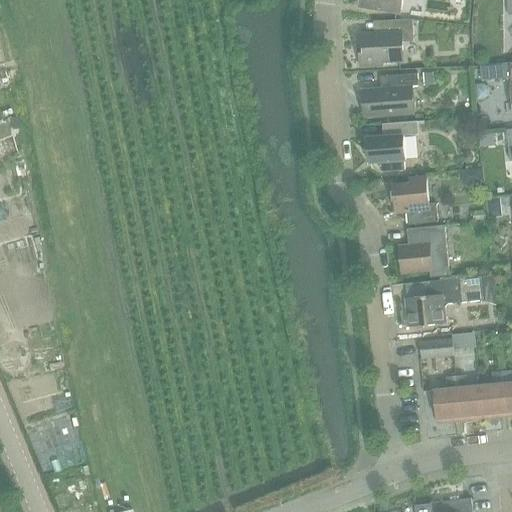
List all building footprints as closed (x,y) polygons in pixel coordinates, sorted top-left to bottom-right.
[(359,0),(359,6),(400,13),(402,0),(359,0)] [(361,53),(361,66),(383,65),(382,62),(403,61),(402,42),(414,41),(413,20),(409,19),(384,20),(384,33),(359,34),(359,53),(361,53)] [(510,63),(480,65),(480,66),(481,73),(481,80),(511,78),(511,82),(511,93),(511,63),(510,64),(510,63)] [(431,72),(421,73),(422,85),(432,85),(431,72)] [(380,76),(381,88),(362,90),(365,118),(414,114),(412,86),(419,86),(418,73),(380,76)] [(405,170),(404,160),(406,160),(404,136),(418,134),(417,121),(390,123),(391,136),(366,138),(369,163),(379,162),(379,169),(382,172),(405,170)] [(463,155),(461,159),(463,163),(466,165),(471,163),(473,159),(471,155),(467,153),(463,155)] [(482,168),(461,170),(463,182),(483,180),(482,168)] [(429,204),(426,176),(409,178),(410,183),(393,185),(394,191),(391,191),(392,202),(395,202),(396,214),(407,213),(408,225),(438,222),(436,203),(429,204)] [(499,198),(485,200),(487,219),(501,217),(499,198)] [(484,211),(472,212),(473,221),(485,220),(484,211)] [(450,275),(444,225),(416,228),(417,244),(400,246),(403,274),(430,272),(430,278),(450,275)] [(448,304),(463,302),(483,300),(482,296),(494,295),(493,275),(428,282),(429,296),(405,298),(408,327),(446,323),(444,308),(448,304)] [(420,342),(422,359),(454,356),(452,339),(420,342)] [(511,382),(511,371),(502,372),(506,413),(511,412),(511,382)] [(498,414),(506,413),(502,372),(492,373),(493,384),(480,386),(483,419),(498,418),(498,414)] [(483,419),(480,386),(467,387),(465,375),(456,376),(460,417),(467,417),(467,421),(483,419)] [(453,418),(460,417),(456,376),(446,377),(448,389),(434,390),(437,424),(453,422),(453,418)] [(472,511),(471,498),(430,502),(431,511),(472,511)]
